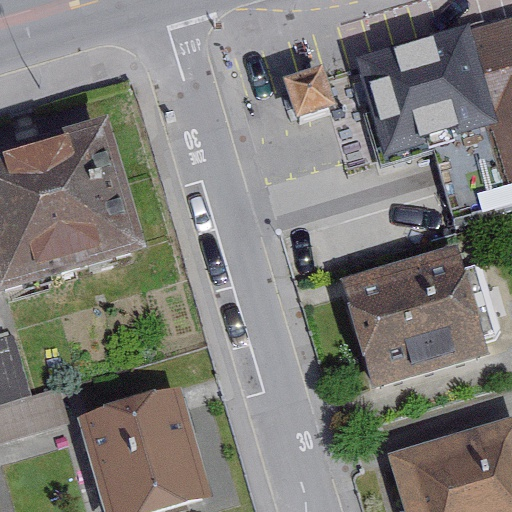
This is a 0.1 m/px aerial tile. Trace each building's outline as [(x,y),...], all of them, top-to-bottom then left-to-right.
[(378,173),(483,144),(499,199),(511,195),(511,31),(351,77),(378,173)] [(327,124),(314,86),(279,98),(292,136),(327,124)] [(0,153),(0,295),(147,248),(105,119),(0,153)] [(480,372),(452,269),(336,301),(364,404),(480,372)] [(9,345),(0,348),(0,446),(89,419),(80,390),(28,406),(9,345)] [(75,440),(97,511),(202,511),(171,410),(75,440)] [(511,511),(511,434),(388,472),(400,511),(511,511)]
